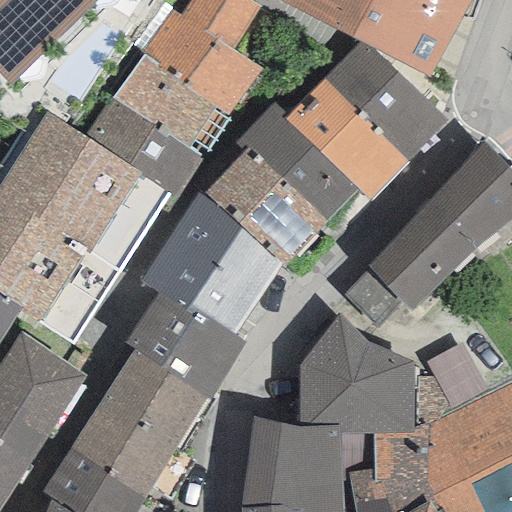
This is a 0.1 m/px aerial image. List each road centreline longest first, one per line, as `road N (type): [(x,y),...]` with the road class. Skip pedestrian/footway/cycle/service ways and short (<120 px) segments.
road 1 (residential): [(224,511),(233,432),(339,260),(467,127),(482,121),(509,128)]
road 2 (residential): [(505,0),(485,79),(509,128)]
